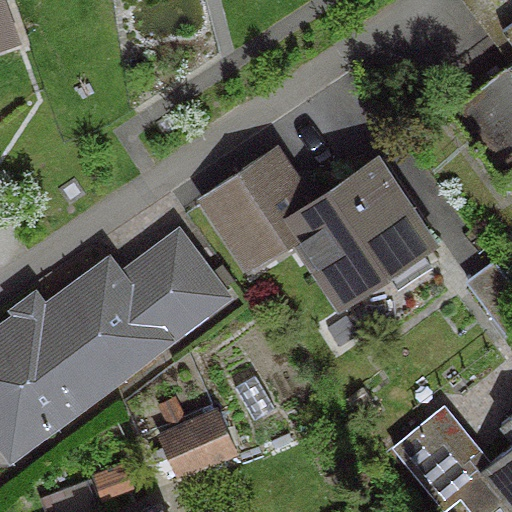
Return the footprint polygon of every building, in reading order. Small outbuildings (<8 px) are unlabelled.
[(20,0),(0,0),(0,55),(34,46),(20,0)] [(474,148),(496,178),(511,166),(511,0),(475,0),(511,48),(511,68),(510,70),(505,63),(444,109),(469,142),(465,144),(470,151),(474,148)] [(307,205),(271,152),(199,200),(244,267),(294,233),(338,299),(420,244),(367,165),(307,205)] [(19,319),(0,333),(0,437),(7,447),(33,427),(36,431),(47,422),(44,419),(210,294),(172,244),(123,280),(129,288),(121,295),(102,270),(26,327),(19,319)] [(511,305),(511,298),(486,264),(462,281),(491,320),(511,305)] [(455,496),(467,511),(511,511),(511,411),(496,424),(511,442),(482,465),(473,453),(468,457),(432,411),(388,446),(439,509),(455,496)] [(227,449),(211,414),(139,446),(153,479),(171,471),(172,474),(227,449)]
